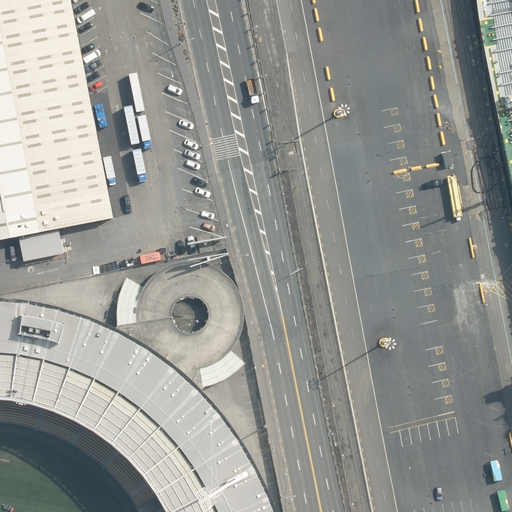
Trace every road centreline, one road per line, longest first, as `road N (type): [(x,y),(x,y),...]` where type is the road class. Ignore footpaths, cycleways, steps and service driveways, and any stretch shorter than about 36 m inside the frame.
road 1 (primary): [(309,511),(197,0)]
road 2 (primary): [(226,0),(335,511)]
